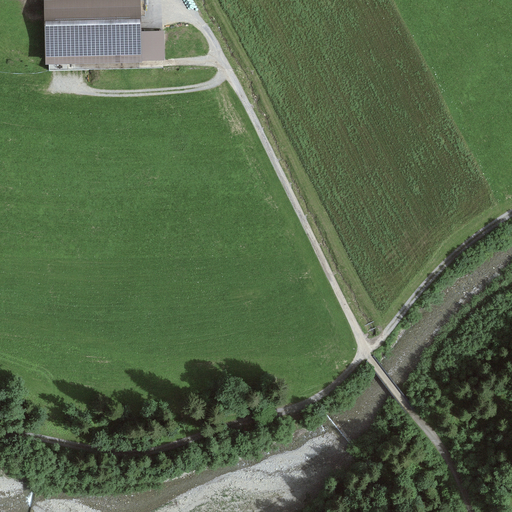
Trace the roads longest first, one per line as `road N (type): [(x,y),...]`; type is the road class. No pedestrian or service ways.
road 1 (track): [(365,349),(233,81),(182,0)]
road 2 (track): [(365,349),(309,403),(251,420),(100,446),(0,431)]
road 3 (track): [(511,212),(464,241),(365,349)]
road 4 (track): [(365,349),(449,460),(467,511)]
